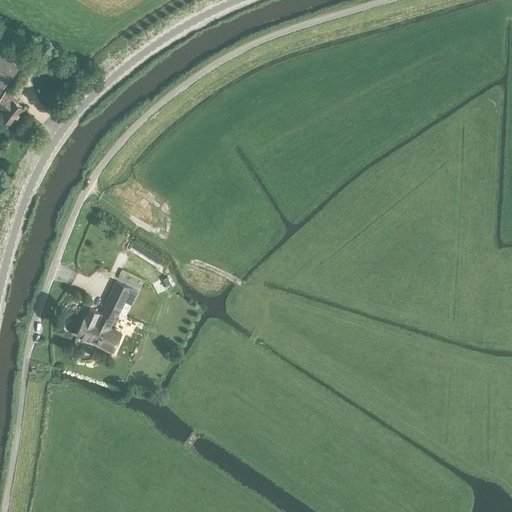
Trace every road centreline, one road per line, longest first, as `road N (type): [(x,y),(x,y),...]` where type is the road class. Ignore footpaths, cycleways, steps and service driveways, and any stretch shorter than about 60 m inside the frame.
road 1 (unclassified): [(5,511),(39,309),(87,186),(115,148),(227,57),(390,0)]
road 2 (track): [(511,370),(257,293),(186,261),(87,186)]
road 3 (tertiary): [(242,0),(162,40),(71,119),(25,198),(0,286)]
road 4 (track): [(257,293),(257,333),(186,447),(130,511)]
